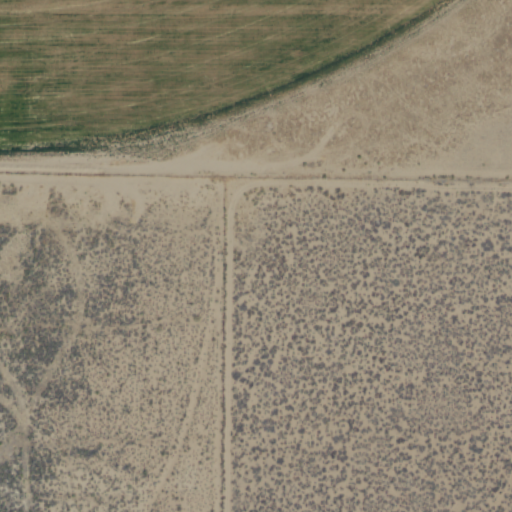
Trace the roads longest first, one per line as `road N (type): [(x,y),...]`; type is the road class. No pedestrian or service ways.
road 1 (track): [(473,0),(305,98),(128,164),(0,169)]
road 2 (track): [(511,192),(243,188),(137,173),(128,164)]
road 3 (track): [(227,511),(233,218),(243,188)]
